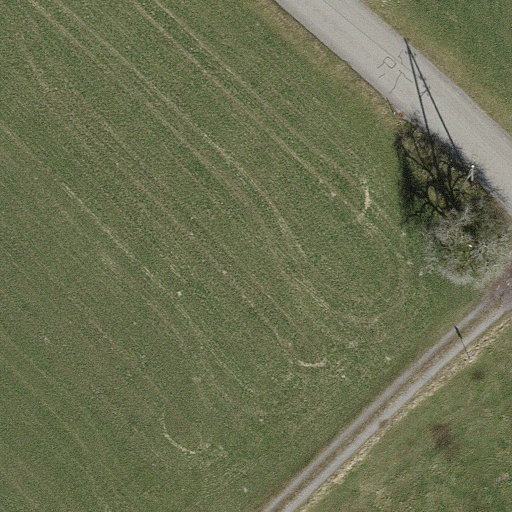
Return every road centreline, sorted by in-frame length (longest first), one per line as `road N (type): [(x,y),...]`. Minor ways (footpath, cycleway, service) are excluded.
road 1 (track): [(511,291),(283,511)]
road 2 (unclassified): [(326,0),(511,175)]
